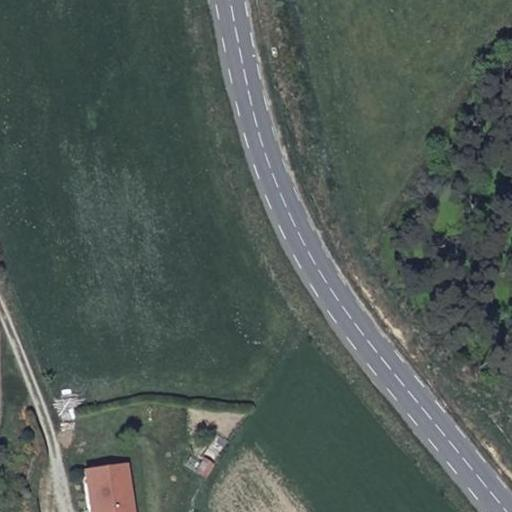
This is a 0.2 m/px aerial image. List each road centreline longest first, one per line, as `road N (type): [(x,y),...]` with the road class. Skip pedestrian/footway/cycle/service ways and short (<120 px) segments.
road 1 (secondary): [(230,0),(244,77),(304,238),(511,509)]
road 2 (unknown): [(67,511),(0,303)]
